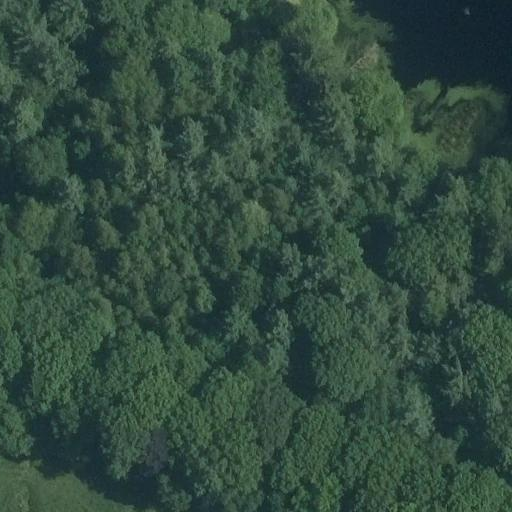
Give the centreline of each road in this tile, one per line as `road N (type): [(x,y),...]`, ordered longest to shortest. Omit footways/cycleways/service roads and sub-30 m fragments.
road 1 (track): [(363,511),(63,379),(0,367)]
road 2 (track): [(143,0),(99,75),(0,197)]
